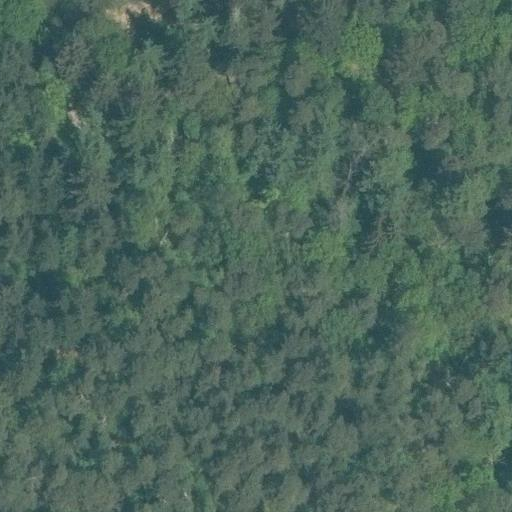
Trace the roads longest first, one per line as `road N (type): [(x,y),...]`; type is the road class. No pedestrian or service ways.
road 1 (track): [(144,127),(395,143),(511,79)]
road 2 (track): [(120,100),(0,8)]
